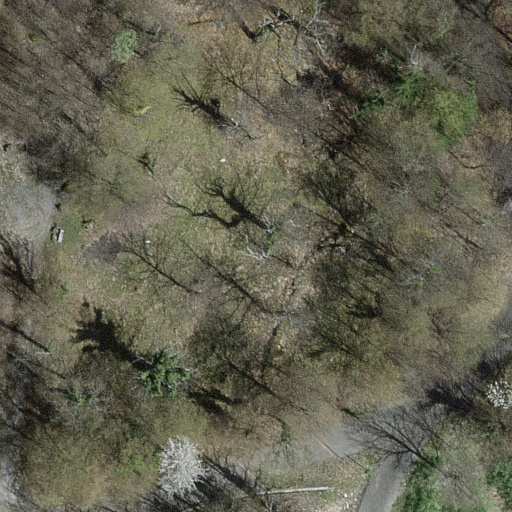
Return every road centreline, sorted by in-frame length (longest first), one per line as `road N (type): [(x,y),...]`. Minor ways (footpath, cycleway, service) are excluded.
road 1 (track): [(511,159),(475,0)]
road 2 (track): [(429,417),(511,328)]
